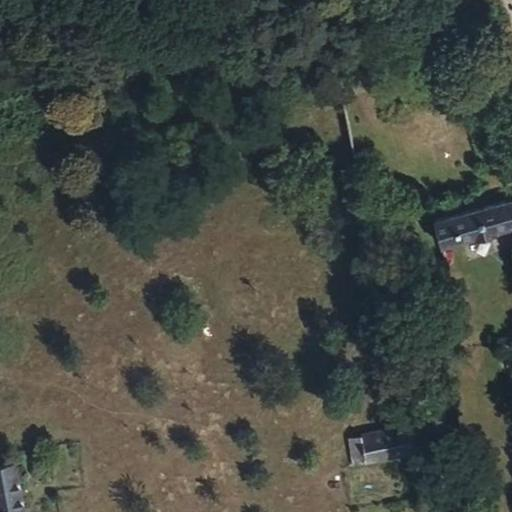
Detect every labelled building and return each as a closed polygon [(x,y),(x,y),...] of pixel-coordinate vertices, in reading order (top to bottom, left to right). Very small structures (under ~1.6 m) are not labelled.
[(444,229),(511,210),(511,185),(438,203),(444,229)] [(430,397),(436,429),(446,427),(441,395),(430,397)] [(421,431),(436,429),(430,397),(415,400),(421,431)] [(403,409),(369,415),(360,416),(364,442),(421,431),(415,400),(402,403),(403,409)] [(7,441),(0,442),(0,509),(19,506),(7,441)]
